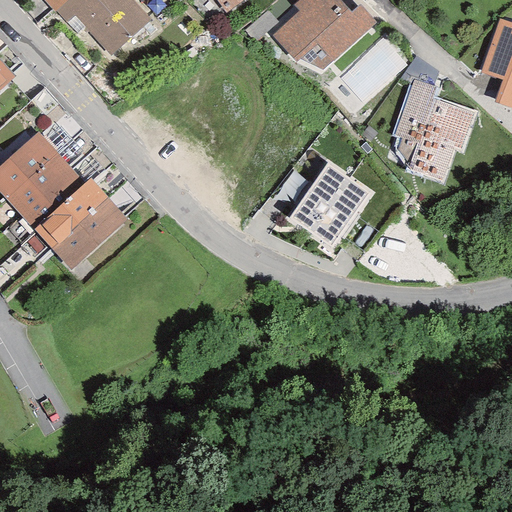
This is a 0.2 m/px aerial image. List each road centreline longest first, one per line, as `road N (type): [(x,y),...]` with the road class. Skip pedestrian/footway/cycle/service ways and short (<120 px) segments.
road 1 (residential): [(0,7),(177,199),(249,255),(297,280),(380,302),(511,291)]
road 2 (residential): [(464,92),(379,0)]
road 3 (residential): [(0,315),(67,420)]
